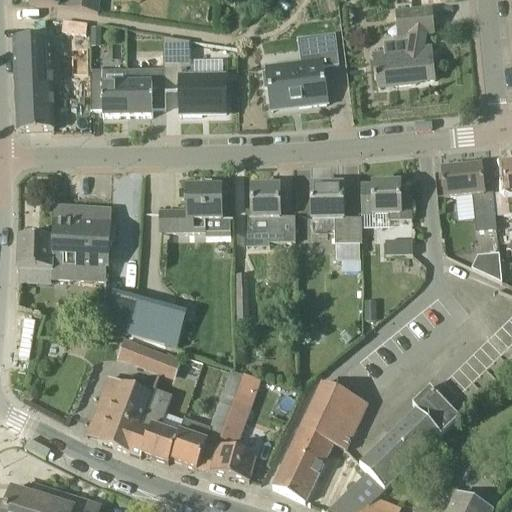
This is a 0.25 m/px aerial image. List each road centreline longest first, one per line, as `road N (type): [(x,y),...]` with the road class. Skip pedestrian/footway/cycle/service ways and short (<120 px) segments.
road 1 (residential): [(0,162),(295,152),(497,134)]
road 2 (secondary): [(234,511),(112,468),(0,415)]
road 3 (residential): [(497,134),(486,0)]
